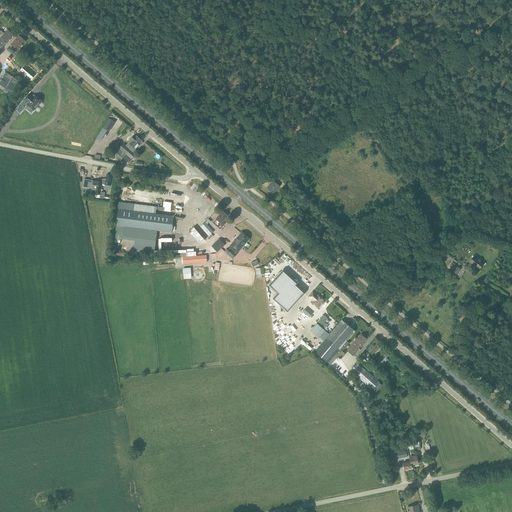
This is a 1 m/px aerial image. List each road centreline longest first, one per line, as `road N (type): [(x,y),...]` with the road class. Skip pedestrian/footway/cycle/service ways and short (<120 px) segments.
road 1 (unclassified): [(511,444),(233,202)]
road 2 (primary): [(511,426),(242,193)]
road 3 (primary): [(242,193),(16,0)]
road 4 (unclassified): [(196,171),(0,4)]
road 5 (track): [(360,112),(437,246),(511,306)]
road 6 (unclassified): [(271,511),(511,461)]
road 7 (unclassified): [(196,171),(178,178),(0,145)]
road 8 (track): [(360,112),(511,12)]
road 9 (track): [(249,185),(360,112)]
